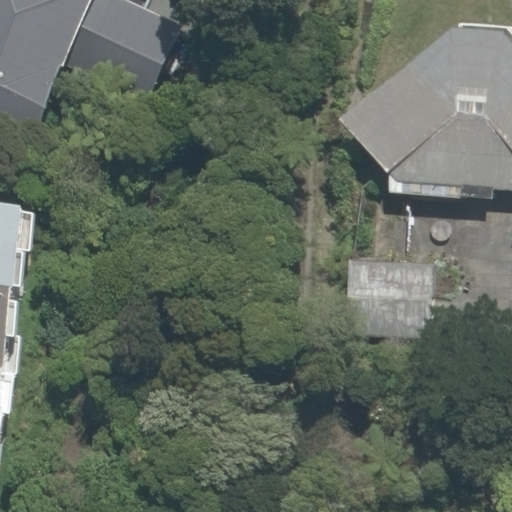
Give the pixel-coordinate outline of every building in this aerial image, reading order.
[(83,0),(0,0),(0,87),(43,104),(83,0)] [(189,15),(155,0),(99,0),(77,50),(157,86),(189,15)] [(437,24),(337,109),(385,169),(385,194),(460,194),(461,177),(511,177),(511,33),(510,32),(437,24)] [(14,412),(18,368),(0,366),(0,343),(1,329),(15,331),(23,246),(33,247),(39,193),(0,188),(0,440),(3,411),(14,412)] [(431,224),(366,221),(360,321),(426,325),(431,224)]
